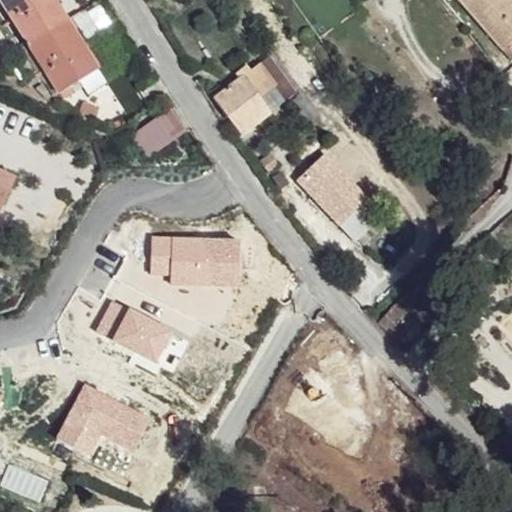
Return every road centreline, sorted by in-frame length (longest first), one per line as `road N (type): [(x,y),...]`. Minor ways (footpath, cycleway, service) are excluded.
road 1 (residential): [(122,0),(251,205),(422,436),(490,511)]
road 2 (unknown): [(181,511),(311,287)]
